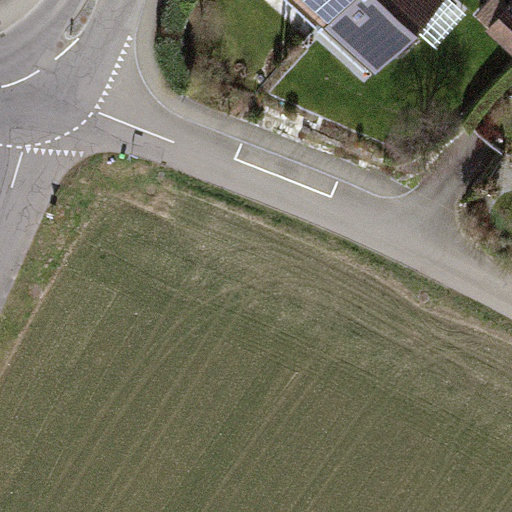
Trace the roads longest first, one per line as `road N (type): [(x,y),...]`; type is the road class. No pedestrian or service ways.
road 1 (unclassified): [(41,69),(113,118),(399,237),(511,299)]
road 2 (residential): [(41,69),(18,181),(0,223)]
